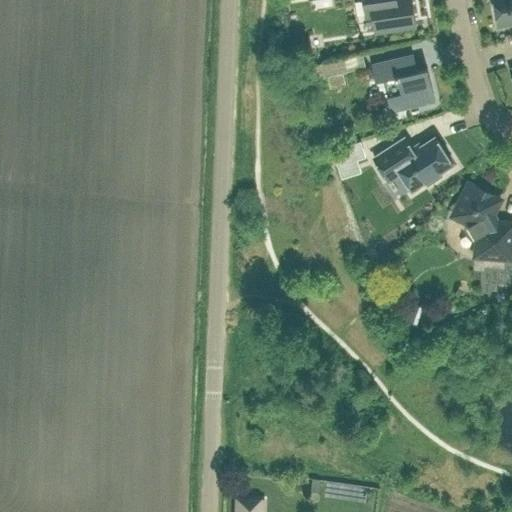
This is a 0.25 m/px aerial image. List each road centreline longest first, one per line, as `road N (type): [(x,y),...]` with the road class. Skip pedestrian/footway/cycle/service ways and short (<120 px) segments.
road 1 (unclassified): [(210,511),(225,0)]
road 2 (residential): [(511,128),(484,109),(454,0)]
